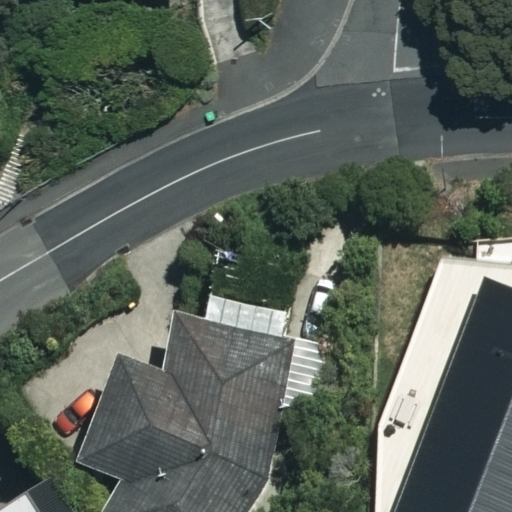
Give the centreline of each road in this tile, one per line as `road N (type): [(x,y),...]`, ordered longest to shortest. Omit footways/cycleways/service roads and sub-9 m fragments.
road 1 (tertiary): [(392,124),(251,151),(147,196),(0,279)]
road 2 (residential): [(392,124),(401,0)]
road 3 (tertiary): [(511,118),(392,124)]
